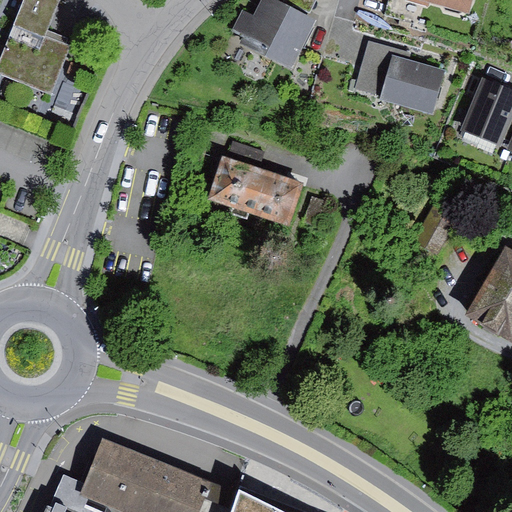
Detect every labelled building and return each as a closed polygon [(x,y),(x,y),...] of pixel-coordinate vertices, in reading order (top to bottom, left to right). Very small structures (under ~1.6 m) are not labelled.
[(62,1),(58,0),(25,0),(0,64),(0,75),(52,96),(71,47),(47,38),(62,1)] [(281,5),(271,0),(262,0),(253,16),(243,11),(232,32),(243,37),(238,46),(292,74),(317,27),(315,22),(291,10),(281,5)] [(316,0),(283,0),(281,5),(291,10),(293,6),(310,14),(316,0)] [(403,0),(429,7),(430,4),(445,8),(447,11),(458,15),(461,12),(469,15),(473,0),(403,0)] [(412,53),(368,42),(355,89),(381,96),(379,102),(433,117),(445,70),(410,61),(412,53)] [(511,121),(511,91),(481,80),(461,130),(502,147),(511,121)] [(192,159),(201,162),(207,144),(197,141),(192,159)] [(264,153),(233,142),(228,159),(259,169),(264,153)] [(228,159),(223,158),(209,202),(230,209),(228,214),(246,220),(248,214),(291,227),(305,184),(259,169),(228,159)] [(326,202),(312,197),(304,222),(317,226),(326,202)] [(435,207),(416,241),(438,253),(457,219),(435,207)] [(511,253),(506,250),(468,319),(511,342),(511,253)] [(231,511),(238,494),(102,440),(86,484),(81,497),(88,500),(116,511),(231,511)] [(86,484),(63,474),(45,511),(99,511),(86,506),(88,500),(81,497),(86,484)] [(238,494),(231,511),(302,511),(240,487),(238,494)]
